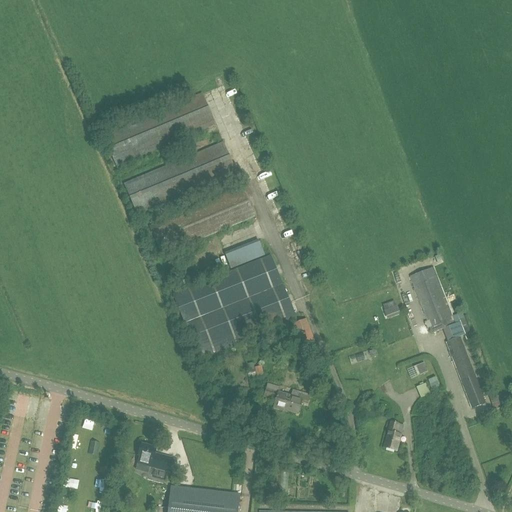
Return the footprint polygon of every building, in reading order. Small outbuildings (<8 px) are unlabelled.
[(103,135),(116,167),(216,125),(202,93),(103,135)] [(246,145),(256,140),(254,136),(244,140),(246,145)] [(123,184),(137,216),(237,174),(223,142),(123,184)] [(258,172),(260,177),(270,173),(269,168),(258,172)] [(150,226),(162,256),(255,217),(242,187),(150,226)] [(265,193),(266,198),(277,194),(276,189),(265,193)] [(285,233),(295,228),(293,223),(282,228),(285,233)] [(262,255),(257,241),(225,253),(230,267),(262,255)] [(301,245),(296,247),(300,258),(305,257),(301,245)] [(270,256),(172,295),(196,353),(280,320),(282,326),(297,320),(270,256)] [(410,276),(427,321),(424,322),(427,328),(430,327),(432,334),(455,324),(433,267),(410,276)] [(388,319),(399,315),(394,301),(383,305),(388,319)] [(460,322),(465,335),(464,336),(467,342),(472,340),(464,318),(459,320),(460,322)] [(293,324),(302,347),(316,342),(306,319),(293,324)] [(461,337),(446,343),(471,408),(486,403),(461,337)] [(416,366),(420,375),(427,372),(423,363),(416,366)] [(256,376),(257,378),(264,377),(261,366),(254,368),(255,369),(256,376)] [(440,387),(436,377),(428,381),(432,390),(440,387)] [(264,395),(272,398),(273,396),(277,398),(273,407),(282,410),(283,409),(298,414),(303,400),(297,398),(299,393),(293,391),(291,397),(278,393),(280,388),(268,384),(264,395)] [(384,448),(396,451),(400,436),(395,435),(398,425),(390,423),(384,448)] [(137,461),(135,467),(148,471),(149,466),(169,472),(172,458),(155,453),(156,449),(142,445),(139,456),(140,456),(138,461),(137,461)] [(111,474),(112,468),(101,465),(99,472),(111,474)] [(189,503),(170,501),(169,511),(236,511),(239,496),(190,491),(189,503)]
